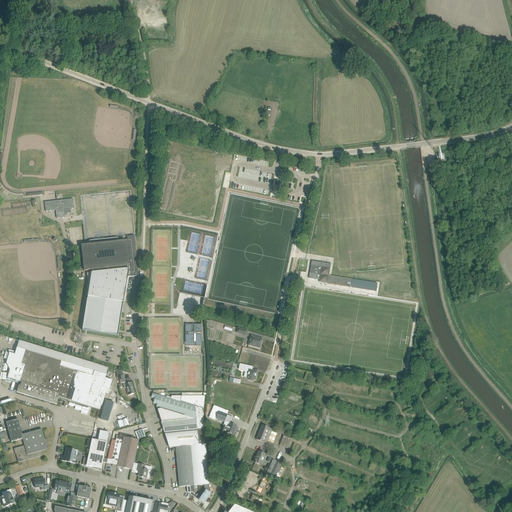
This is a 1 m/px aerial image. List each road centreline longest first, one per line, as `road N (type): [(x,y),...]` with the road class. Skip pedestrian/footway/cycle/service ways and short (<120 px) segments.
road 1 (unclassified): [(213,511),(277,356),(320,157)]
road 2 (unclassified): [(320,157),(511,127)]
road 3 (unclassified): [(320,157),(150,103)]
road 4 (unclassified): [(0,49),(150,103)]
road 5 (unclassified): [(168,494),(133,346)]
